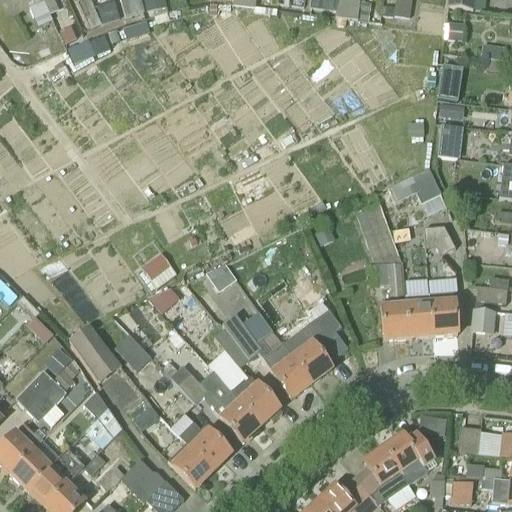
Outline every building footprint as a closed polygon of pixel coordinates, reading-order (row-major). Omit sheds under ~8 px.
[(48,16),(40,0),(29,0),(34,9),(28,12),(36,30),(52,23),(48,16)] [(40,0),(48,16),(57,13),(50,0),(40,0)] [(86,0),(77,0),(80,4),(77,6),(79,11),(89,33),(101,28),(91,6),(89,0),(87,1),(86,0)] [(139,0),(121,0),(119,1),(125,21),(144,16),(139,0)] [(163,0),(142,0),(145,15),(166,11),(163,0)] [(232,0),(232,8),(255,11),(255,0),(232,0)] [(336,0),(310,0),(309,12),(335,15),(336,2),(336,0)] [(395,0),(394,12),(393,20),(409,22),(412,0),(395,0)] [(471,15),(472,0),(448,0),(447,12),(471,15)] [(119,23),(113,5),(96,10),(102,28),(119,23)] [(358,15),(369,16),(370,7),(359,6),(358,15)] [(394,12),(383,10),(381,18),(393,20),(394,12)] [(356,23),(368,25),(369,16),(358,15),(356,23)] [(462,44),(463,28),(448,27),(446,43),(462,44)] [(138,41),(134,28),(122,31),(126,44),(138,41)] [(70,29),(58,35),(64,48),(76,43),(70,29)] [(107,37),(111,48),(119,45),(115,34),(107,37)] [(484,46),(481,60),(504,65),(507,51),(484,46)] [(484,64),(482,75),(506,78),(508,67),(484,64)] [(458,77),(442,75),(439,96),(447,97),(449,97),(455,98),(458,77)] [(434,90),(435,80),(427,79),(426,90),(434,90)] [(453,110),(441,109),(439,121),(451,122),(453,110)] [(455,160),(457,142),(440,140),(438,158),(455,160)] [(440,199),(427,174),(387,193),(394,208),(415,198),(420,208),(440,199)] [(387,289),(389,302),(403,301),(400,268),(399,261),(378,207),(354,217),(375,273),(376,290),(387,289)] [(494,227),(511,228),(511,217),(497,216),(494,227)] [(334,244),(328,231),(314,238),(320,250),(334,244)] [(454,253),(443,232),(423,234),(424,254),(436,253),(441,260),(454,253)] [(500,238),(499,249),(509,250),(510,239),(500,238)] [(150,284),(169,269),(161,257),(141,272),(150,284)] [(224,269),(204,278),(218,297),(235,285),(224,269)] [(476,292),(507,295),(508,284),(489,282),(488,292),(477,291),(476,292)] [(157,314),(178,307),(172,291),(151,299),(157,314)] [(473,315),(492,317),(492,316),(486,315),(488,308),(505,309),(507,295),(476,292),(474,314),(473,314),(473,315)] [(32,324),(39,317),(22,300),(15,307),(32,324)] [(430,341),(456,339),(453,307),(428,309),(430,341)] [(404,311),(406,343),(430,341),(428,309),(404,311)] [(404,311),(379,313),(381,345),(406,343),(404,311)] [(473,315),(470,336),(490,338),(492,317),(473,315)] [(257,357),(262,363),(280,350),(271,336),(256,316),(240,329),(260,355),(257,357)] [(220,330),(223,333),(247,365),(257,357),(260,355),(240,329),(233,320),(220,330)] [(52,340),(34,323),(27,331),(44,348),(52,340)] [(121,372),(88,331),(68,345),(98,389),(121,372)] [(237,372),(247,365),(223,333),(213,340),(237,372)] [(113,353),(135,376),(150,362),(128,339),(113,353)] [(309,389),(331,374),(310,346),(289,361),(309,389)] [(309,389),(289,361),(280,350),(262,363),(271,375),(269,376),(290,404),(309,389)] [(56,380),(71,364),(58,352),(43,368),(56,380)] [(206,396),(182,371),(176,375),(168,366),(166,367),(163,364),(157,369),(194,408),(206,396)] [(75,376),(69,370),(63,376),(69,381),(75,376)] [(24,413),(52,385),(42,375),(14,404),(24,413)] [(71,387),(62,378),(54,385),(63,394),(71,387)] [(281,418),(249,382),(244,387),(242,386),(234,393),(230,397),(231,398),(230,399),(259,431),(268,423),(271,427),(281,418)] [(52,385),(24,413),(38,426),(66,398),(52,385)] [(82,410),(96,423),(107,413),(96,397),(82,410)] [(230,399),(212,415),(241,448),(259,431),(230,399)] [(132,423),(141,436),(160,423),(151,410),(132,423)] [(107,413),(96,423),(97,424),(83,437),(101,454),(121,434),(107,413)] [(445,421),(419,418),(417,433),(442,437),(445,421)] [(230,458),(206,436),(202,432),(199,435),(192,427),(177,442),(184,448),(183,448),(212,477),(230,458)] [(0,470),(8,479),(31,456),(40,447),(22,429),(0,450),(0,470)] [(459,433),(457,457),(477,459),(479,434),(459,433)] [(511,438),(501,437),(498,461),(505,462),(511,462),(511,438)] [(415,438),(406,445),(402,439),(381,453),(407,489),(408,490),(427,477),(424,473),(434,465),(415,438)] [(167,466),(170,469),(169,469),(194,494),(212,477),(183,448),(167,466)] [(407,489),(381,453),(362,466),(366,472),(353,483),(375,511),(407,489)] [(65,454),(48,472),(25,496),(41,511),(43,511),(70,485),(82,473),(83,472),(65,454)] [(25,496),(48,472),(31,456),(8,479),(25,496)] [(97,458),(83,472),(82,473),(90,481),(105,466),(97,458)] [(164,486),(156,477),(151,476),(138,464),(123,480),(119,484),(130,494),(138,486),(151,498),(163,486),(164,486)] [(123,480),(114,470),(97,488),(107,497),(119,484),(123,480)] [(499,485),(501,475),(467,471),(466,480),(482,482),(482,483),(499,485)] [(318,505),(324,511),(376,511),(375,511),(353,483),(340,495),(335,489),(318,505)] [(470,508),(473,486),(453,483),(450,505),(470,508)] [(498,495),(499,485),(482,483),(481,493),(498,495)] [(441,502),(443,485),(430,484),(428,501),(433,501),(441,502)] [(70,485),(43,511),(78,511),(87,503),(70,485)] [(173,511),(182,504),(164,486),(163,486),(151,498),(144,506),(150,511),(173,511)] [(440,510),(441,502),(433,501),(432,509),(440,510)]
